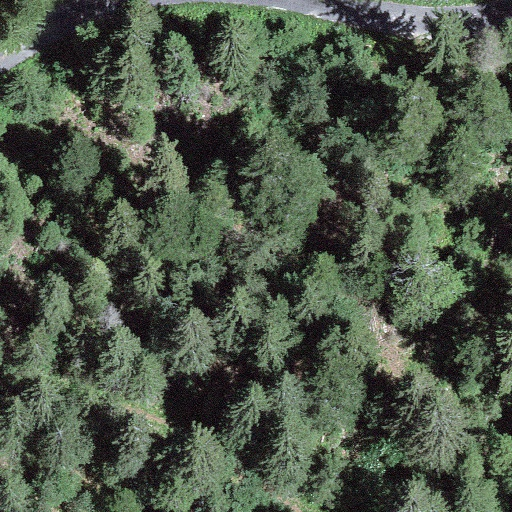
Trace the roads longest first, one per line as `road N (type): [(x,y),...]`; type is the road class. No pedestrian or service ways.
road 1 (track): [(511,15),(429,27),(280,0)]
road 2 (track): [(115,0),(80,10),(0,60)]
